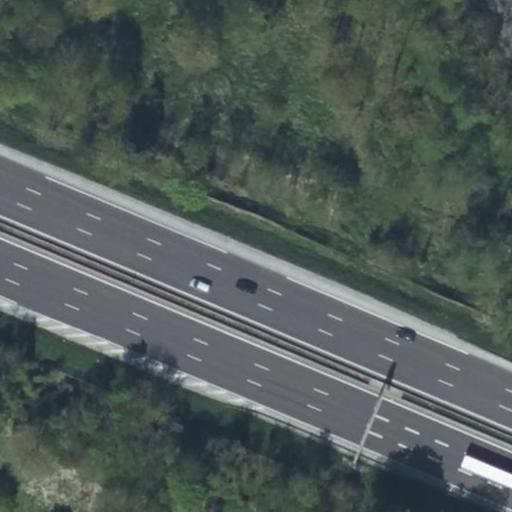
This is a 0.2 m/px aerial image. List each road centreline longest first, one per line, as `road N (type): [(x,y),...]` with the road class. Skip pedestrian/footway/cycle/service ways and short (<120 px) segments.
road 1 (motorway): [(0,262),(511,477)]
road 2 (motorway): [(511,400),(0,185)]
